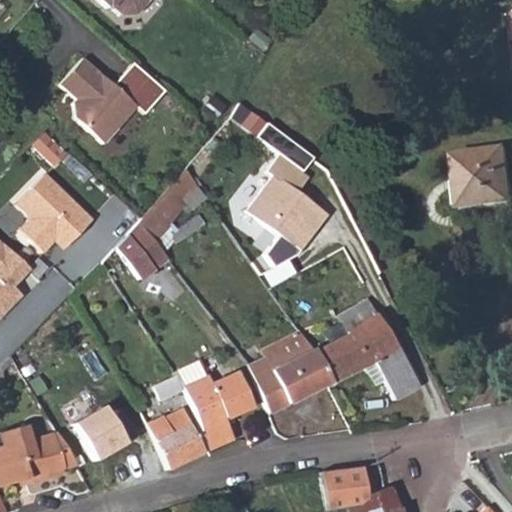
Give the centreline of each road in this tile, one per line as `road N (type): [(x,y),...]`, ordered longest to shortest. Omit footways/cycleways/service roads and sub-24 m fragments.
road 1 (residential): [(110,511),(300,455),(407,446)]
road 2 (residential): [(117,215),(0,353)]
